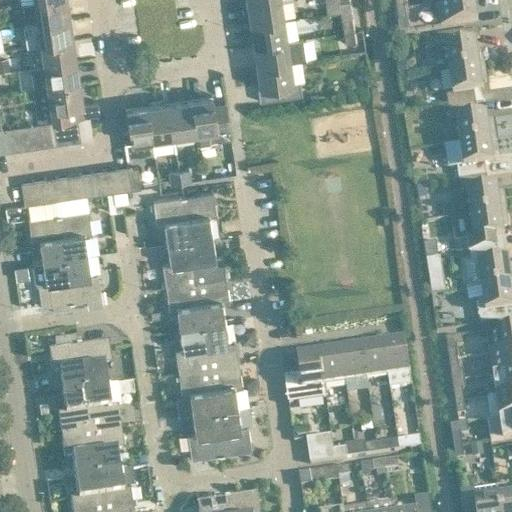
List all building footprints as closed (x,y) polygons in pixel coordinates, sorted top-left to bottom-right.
[(69,18),(66,0),(40,0),(34,1),(22,3),(23,13),(36,11),(37,22),(69,18)] [(283,19),(280,0),(265,0),(247,3),(250,24),(283,19)] [(403,0),(394,0),(397,12),(405,11),(403,0)] [(477,22),(474,1),(438,6),(441,28),(477,22)] [(407,23),(405,11),(397,12),(399,24),(407,23)] [(355,30),(353,17),(343,19),(345,32),(355,30)] [(72,39),(69,18),(37,22),(23,24),(26,46),(41,44),(72,39)] [(287,41),(283,19),(250,24),(253,45),(287,41)] [(357,42),(355,30),(345,32),(347,44),(357,42)] [(438,36),(429,38),(435,74),(450,72),(484,67),(482,50),(477,51),(476,43),(467,44),(466,33),(438,36)] [(302,38),(287,41),(253,45),(256,67),(290,62),(306,60),(302,38)] [(76,60),(72,39),(41,44),(44,65),(76,60)] [(76,60),(44,65),(30,67),(33,89),(79,82),(76,60)] [(293,82),(290,62),(256,67),(262,101),(302,95),(300,82),(293,82)] [(487,84),(484,67),(450,72),(453,96),(447,97),(449,109),(476,105),(475,93),(483,92),(482,84),(487,84)] [(82,104),(79,82),(33,89),(38,123),(39,123),(52,121),(64,119),(77,117),(89,115),(100,114),(98,101),(82,104)] [(231,139),(227,110),(226,103),(213,105),(212,96),(190,100),(195,133),(196,144),(200,146),(209,145),(212,141),(231,139)] [(195,133),(190,100),(169,103),(174,136),(195,133)] [(174,136),(169,103),(147,106),(154,154),(176,150),(174,136)] [(478,117),(476,105),(449,109),(450,121),(457,120),(461,144),(495,139),(492,122),(488,123),(487,115),(478,117)] [(154,154),(147,106),(125,109),(128,130),(122,131),(126,158),(154,154)] [(89,115),(77,117),(80,141),(93,139),(89,115)] [(80,141),(77,117),(64,119),(68,143),(80,141)] [(68,143),(64,119),(52,121),(55,144),(68,143)] [(55,144),(52,121),(39,123),(43,146),(55,144)] [(39,123),(38,123),(27,125),(30,148),(43,146),(39,123)] [(30,148),(27,125),(14,126),(18,150),(30,148)] [(18,150),(14,126),(2,128),(5,152),(18,150)] [(495,139),(461,144),(442,146),(442,148),(444,147),(447,170),(450,171),(457,170),(459,181),(487,177),(485,165),(494,164),(493,157),(497,156),(495,139)] [(131,189),(128,169),(128,166),(116,167),(119,191),(131,189)] [(188,166),(179,167),(181,182),(190,181),(188,166)] [(119,191),(116,167),(104,169),(107,193),(119,191)] [(137,167),(128,169),(131,189),(140,188),(137,167)] [(181,182),(179,167),(169,169),(171,184),(181,182)] [(107,193),(104,169),(92,171),(95,195),(107,193)] [(95,195),(92,171),(80,173),(84,196),(86,196),(95,195)] [(84,196),(80,173),(68,174),(72,198),(84,196)] [(72,198),(68,174),(56,176),(60,200),(72,198)] [(60,200),(56,176),(44,178),(48,202),(56,201),(60,200)] [(489,189),(487,177),(459,181),(461,193),(467,192),(471,216),(506,211),(503,195),(499,195),(497,187),(489,189)] [(48,202),(44,178),(32,180),(36,203),(48,202)] [(36,203),(32,180),(21,181),(24,205),(26,205),(36,203)] [(213,191),(183,196),(189,240),(212,236),(209,216),(215,215),(215,217),(217,216),(213,191)] [(56,201),(58,214),(65,258),(87,255),(84,234),(90,233),(90,235),(92,235),(86,196),(84,196),(72,198),(60,200),(56,201)] [(189,240),(183,196),(153,200),(156,225),(158,225),(158,224),(164,222),(167,243),(189,240)] [(65,258),(58,214),(56,201),(48,202),(36,203),(26,205),(32,244),(34,244),(34,242),(39,241),(42,261),(65,258)] [(508,228),(506,211),(471,216),(475,241),(468,241),(470,253),(498,249),(496,238),(505,236),(504,229),(508,228)] [(215,257),(212,236),(189,240),(196,282),(226,278),(222,254),(221,254),(221,256),(215,257)] [(196,282),(189,240),(167,243),(170,263),(164,264),(164,262),(162,263),(166,287),(196,282)] [(500,261),(498,249),(470,253),(472,266),(466,266),(470,290),(482,289),(511,284),(511,267),(509,268),(508,260),(500,261)] [(90,275),(87,255),(65,258),(72,302),(86,300),(88,307),(103,305),(98,272),(96,272),(96,274),(90,275)] [(73,309),(72,302),(65,258),(42,261),(33,262),(36,283),(38,283),(41,306),(55,304),(56,312),(73,309)] [(28,265),(16,267),(18,279),(24,278),(29,272),(28,265)] [(229,302),(226,278),(196,282),(202,325),(225,321),(222,301),(227,300),(228,302),(229,302)] [(202,325),(196,282),(166,287),(169,311),(171,311),(171,309),(176,308),(180,328),(202,325)] [(511,284),(482,289),(484,301),(477,302),(481,326),(509,322),(507,310),(511,309),(511,284)] [(228,342),(225,321),(202,325),(208,368),(239,363),(235,339),(233,339),(233,341),(228,342)] [(208,368),(202,325),(180,328),(183,349),(177,350),(176,348),(175,348),(178,372),(208,368)] [(511,351),(511,329),(487,333),(490,355),(511,351)] [(464,347),(462,337),(446,339),(449,361),(458,359),(456,348),(464,347)] [(84,390),(78,347),(77,338),(54,341),(55,350),(48,351),(52,376),(53,376),(53,374),(59,373),(62,394),(84,390)] [(108,342),(78,347),(84,390),(107,387),(104,367),(110,366),(110,368),(112,368),(108,342)] [(412,387),(406,342),(384,345),(389,378),(391,390),(412,387)] [(389,378),(384,345),(362,348),(367,381),(389,378)] [(367,381),(362,348),(341,351),(346,384),(367,381)] [(346,384),(341,351),(319,355),(324,388),(346,384)] [(511,373),(511,351),(490,355),(494,376),(511,373)] [(326,400),(324,388),(319,355),(297,358),(300,378),(285,380),(289,405),(326,400)] [(460,373),(458,359),(449,361),(451,374),(460,373)] [(242,387),(239,363),(208,368),(215,410),(237,407),(234,386),(240,386),(240,388),(242,387)] [(215,410),(208,368),(178,372),(182,396),(184,396),(183,394),(189,393),(192,414),(215,410)] [(511,395),(511,373),(494,376),(497,398),(511,395)] [(134,383),(107,387),(84,390),(91,433),(121,428),(116,399),(135,396),(134,383)] [(91,433),(84,390),(62,394),(65,414),(59,415),(59,413),(57,414),(61,437),(91,433)] [(463,390),(454,392),(456,404),(464,403),(463,390)] [(511,417),(511,395),(497,398),(489,399),(492,421),(511,417)] [(466,416),(464,403),(456,404),(457,417),(466,416)] [(240,427),(237,407),(215,410),(221,454),(252,450),(248,424),(246,425),(246,427),(240,427)] [(221,454),(215,410),(192,414),(195,434),(190,435),(189,433),(188,433),(191,458),(221,454)] [(511,417),(492,421),(488,421),(491,443),(511,440),(511,417)] [(467,425),(459,426),(451,427),(454,449),(463,448),(461,436),(469,435),(467,425)] [(125,453),(121,428),(91,433),(97,476),(120,473),(117,452),(122,451),(123,453),(125,453)] [(97,476),(91,433),(61,437),(64,462),(66,462),(66,460),(72,459),(75,480),(97,476)] [(334,449),(332,436),(307,440),(309,452),(334,449)] [(422,449),(420,439),(399,442),(400,452),(422,449)] [(400,452),(399,442),(377,445),(378,455),(400,452)] [(378,455),(377,445),(364,447),(366,457),(378,455)] [(465,460),(463,448),(454,449),(456,461),(465,460)] [(335,461),(334,451),(334,449),(309,452),(311,465),(335,461)] [(346,449),(334,451),(335,461),(348,460),(346,449)] [(399,469),(397,460),(385,462),(386,471),(399,469)] [(386,471),(385,462),(372,464),(374,473),(386,471)] [(351,476),(350,468),(338,469),(339,478),(351,476)] [(339,481),(339,478),(338,469),(299,475),(301,487),(339,481)] [(120,473),(97,476),(102,511),(133,511),(130,492),(135,491),(132,471),(120,473)] [(102,511),(97,476),(75,480),(78,500),(72,501),(72,499),(70,499),(71,511),(102,511)] [(498,488),(461,494),(463,511),(501,511),(499,498),(498,488)] [(260,511),(258,495),(228,499),(229,511),(260,511)] [(511,511),(511,496),(499,498),(501,511),(511,511)] [(417,511),(431,511),(430,497),(415,500),(417,511)] [(229,511),(228,499),(198,504),(199,511),(229,511)]
